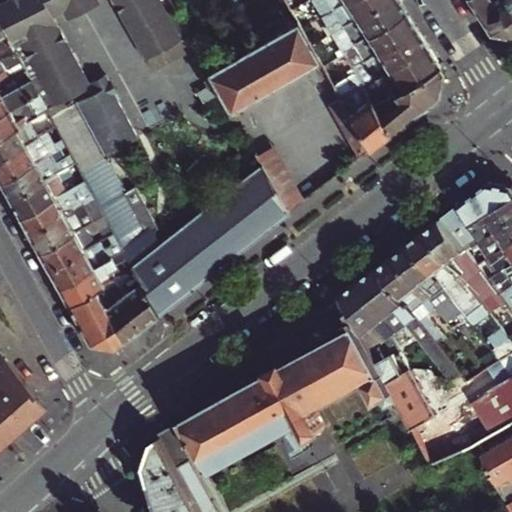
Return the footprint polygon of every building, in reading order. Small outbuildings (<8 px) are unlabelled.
[(7,0),(0,6),(0,20),(15,48),(18,53),(19,56),(26,69),(30,76),(33,82),(38,91),(41,96),(47,108),(48,108),(91,86),(72,49),(70,50),(67,40),(62,30),(54,22),(56,21),(51,11),(65,4),(62,0),(7,0)] [(169,0),(114,0),(115,3),(120,13),(128,20),(126,22),(146,58),(190,35),(188,32),(169,0)] [(346,0),(315,0),(323,15),(346,0)] [(333,32),(384,0),(346,0),(323,15),(333,32)] [(406,10),(399,0),(384,0),(333,32),(343,50),(406,10)] [(511,10),(504,0),(470,0),(491,33),(511,35),(511,10)] [(417,27),(406,10),(343,50),(353,68),(417,27)] [(0,55),(3,54),(15,48),(0,20),(0,55)] [(321,59),(299,20),(209,69),(232,108),(321,59)] [(197,26),(188,32),(190,35),(204,61),(214,55),(197,26)] [(362,85),(427,43),(417,27),(353,68),(354,70),(357,74),(361,83),(362,85)] [(375,107),(440,64),(427,43),(362,85),(375,107)] [(18,53),(15,48),(3,54),(5,57),(18,53)] [(0,66),(0,83),(26,69),(19,56),(0,66)] [(443,69),(440,64),(375,107),(389,133),(439,94),(443,69)] [(30,76),(26,69),(0,83),(0,111),(7,107),(2,99),(19,89),(16,83),(30,76)] [(348,73),(351,78),(357,74),(354,70),(348,73)] [(351,78),(355,86),(361,83),(357,74),(351,78)] [(339,79),(334,82),(351,111),(360,127),(371,147),(389,133),(375,107),(362,85),(361,83),(355,86),(346,91),(339,79)] [(7,107),(28,96),(32,94),(38,91),(33,82),(19,89),(2,99),(7,107)] [(101,87),(51,114),(52,116),(54,119),(57,125),(60,131),(67,143),(76,161),(86,178),(91,187),(95,195),(105,213),(111,224),(114,231),(117,235),(124,248),(126,253),(133,265),(140,279),(158,312),(291,210),(263,162),(174,231),(163,225),(150,232),(106,154),(138,137),(115,97),(108,100),(101,87)] [(37,113),(28,96),(7,107),(0,111),(0,133),(29,118),(34,115),(37,113)] [(37,113),(34,115),(39,124),(47,120),(52,116),(51,114),(48,108),(47,108),(37,113)] [(360,127),(351,111),(343,115),(353,131),(360,127)] [(39,135),(29,118),(0,133),(0,156),(36,137),(39,135)] [(57,125),(54,119),(48,122),(52,128),(57,125)] [(60,131),(57,125),(52,128),(55,134),(60,131)] [(67,143),(60,131),(55,134),(62,146),(67,143)] [(0,178),(1,180),(46,155),(36,137),(0,156),(0,178)] [(11,198),(55,173),(71,164),(76,161),(67,143),(62,146),(46,155),(1,180),(11,198)] [(274,143),(258,153),(263,162),(291,210),(306,198),(274,143)] [(76,161),(71,164),(80,181),(86,178),(76,161)] [(20,214),(65,190),(55,173),(11,198),(20,214)] [(80,181),(65,190),(20,214),(29,232),(75,206),(71,198),(91,187),(86,178),(80,181)] [(479,221),(511,200),(511,184),(492,181),(444,218),(459,238),(473,229),(471,226),(479,221)] [(105,213),(95,195),(75,206),(29,232),(39,249),(85,224),(100,216),(105,213)] [(489,236),(511,221),(511,200),(479,221),(489,236)] [(105,213),(100,216),(106,227),(111,224),(105,213)] [(486,272),(479,264),(471,254),(468,249),(465,245),(459,238),(444,218),(429,230),(474,288),(489,277),(486,272)] [(498,252),(511,243),(511,221),(489,236),(498,252)] [(90,233),(85,224),(39,249),(49,266),(84,247),(79,239),(90,233)] [(114,231),(111,224),(106,227),(109,234),(114,231)] [(429,230),(413,242),(458,300),(459,302),(469,295),(472,298),(478,294),(474,288),(429,230)] [(124,248),(117,235),(111,238),(100,244),(107,257),(120,250),(124,248)] [(480,241),(477,237),(471,241),(474,245),(475,244),(480,241)] [(58,284),(106,258),(107,257),(100,244),(97,240),(84,247),(49,266),(58,284)] [(397,254),(439,308),(446,317),(452,313),(448,308),(458,300),(413,242),(397,254)] [(507,267),(511,264),(511,243),(498,252),(507,267)] [(478,249),(475,244),(474,245),(468,249),(471,254),(478,249)] [(122,255),(129,267),(133,265),(126,253),(122,255)] [(429,315),(439,308),(397,254),(381,267),(438,341),(445,336),(429,315)] [(115,275),(106,258),(58,284),(68,301),(95,286),(105,280),(108,278),(114,275),(115,275)] [(459,368),(438,341),(381,267),(362,282),(398,330),(408,322),(456,384),(466,378),(459,368)] [(490,277),(497,273),(494,267),(486,272),(489,277),(490,277)] [(122,276),(116,279),(118,282),(122,289),(132,284),(124,270),(119,272),(122,276)] [(490,277),(493,282),(500,277),(497,273),(490,277)] [(118,282),(116,279),(114,275),(108,278),(112,285),(118,282)] [(158,312),(140,279),(132,284),(122,289),(124,293),(142,324),(158,312)] [(105,280),(95,286),(124,339),(142,324),(124,293),(115,298),(109,287),(105,280)] [(345,295),(359,324),(388,379),(403,372),(394,356),(394,355),(385,359),(378,347),(402,335),(398,330),(362,282),(345,295)] [(115,345),(124,339),(95,286),(68,301),(90,341),(115,345)] [(511,290),(510,291),(508,287),(501,292),(511,306),(511,290)] [(297,407),(303,418),(310,433),(316,435),(322,431),(323,426),(316,411),(368,382),(376,397),(374,399),(380,412),(399,402),(388,379),(359,324),(187,417),(208,455),(297,407)] [(495,348),(479,360),(484,367),(502,357),(495,348)] [(476,396),(511,375),(511,350),(502,357),(484,367),(466,378),(476,396)] [(0,429),(39,408),(34,401),(40,395),(3,352),(0,355),(0,429)] [(399,402),(412,427),(434,416),(402,352),(394,356),(403,372),(388,379),(399,402)] [(476,356),(459,368),(466,378),(484,367),(479,360),(476,356)] [(511,375),(476,396),(495,429),(511,418),(511,375)] [(238,511),(214,467),(303,418),(297,407),(208,455),(187,417),(161,432),(163,436),(204,511),(238,511)] [(0,447),(41,411),(39,408),(0,429),(0,447)] [(511,433),(501,440),(511,459),(511,433)] [(204,511),(163,436),(157,440),(149,465),(162,511),(204,511)] [(510,501),(511,500),(511,459),(501,440),(486,449),(503,485),(511,479),(511,489),(506,493),(510,501)]
